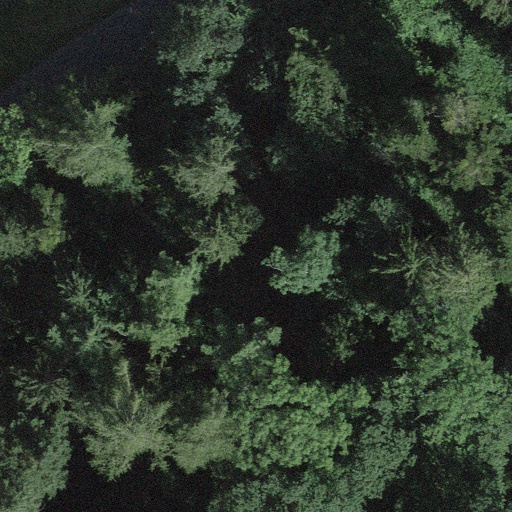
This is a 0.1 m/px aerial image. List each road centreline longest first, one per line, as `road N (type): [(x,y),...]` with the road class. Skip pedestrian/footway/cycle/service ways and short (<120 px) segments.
road 1 (residential): [(0,132),(168,0)]
road 2 (track): [(476,511),(477,484),(511,395)]
